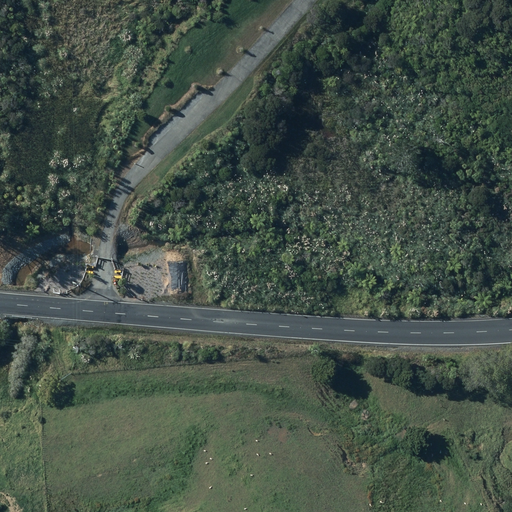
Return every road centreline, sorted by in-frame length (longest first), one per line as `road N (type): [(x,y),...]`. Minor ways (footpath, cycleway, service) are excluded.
road 1 (tertiary): [(0,303),(347,331),(511,330)]
road 2 (track): [(86,311),(101,259),(108,180),(271,0)]
